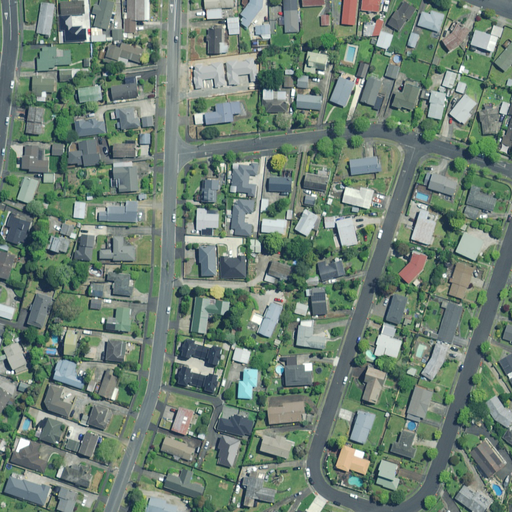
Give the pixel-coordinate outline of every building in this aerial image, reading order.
[(110,22),(114,23),(117,14),(112,13),(115,3),(101,0),(100,6),(95,5),(93,13),(98,15),(95,27),(109,30),(110,22)] [(145,20),(145,0),(127,0),(128,13),(125,13),(125,33),(136,33),(136,21),(145,20)] [(234,8),(233,0),(204,0),(205,9),(207,9),(207,19),(222,19),(221,8),(234,8)] [(245,17),(241,23),(248,28),(263,6),(263,0),(250,0),(250,2),(241,15),(245,17)] [(299,32),(297,0),(284,0),(285,33),(299,32)] [(357,0),(344,0),(342,24),(355,25),(357,0)] [(362,0),(362,11),(379,12),(380,0),(362,0)] [(85,15),(85,1),(60,2),(61,16),(85,15)] [(416,9),(404,2),(399,12),(395,11),(388,25),(400,31),(407,19),(410,20),(416,9)] [(54,5),(41,3),(37,33),(50,35),(54,5)] [(445,15),(432,11),(431,15),(422,12),(418,25),(440,32),(445,15)] [(240,34),(238,18),(228,19),(229,35),(240,34)] [(384,21),(377,19),(373,35),(379,37),(384,21)] [(451,29),(454,31),(453,32),(442,41),(451,52),(461,43),(471,31),(460,23),(459,24),(456,22),(451,29)] [(270,35),(270,26),(255,26),(256,35),(270,35)] [(503,29),(494,26),(491,35),(476,30),(471,44),(493,52),(499,37),(501,37),(503,29)] [(92,41),(92,42),(106,42),(106,35),(101,35),(101,28),(92,28),(92,32),(92,41)] [(225,44),(225,29),(209,29),(209,54),(228,53),(228,44),(225,44)] [(123,40),(123,30),(113,30),(113,40),(123,40)] [(393,35),(381,32),(377,46),(389,50),(393,35)] [(419,35),(412,33),(408,45),(415,48),(419,35)] [(144,50),(122,43),(121,48),(110,45),(105,61),(118,66),(119,65),(126,67),(129,59),(140,63),(144,50)] [(511,43),(506,51),(505,50),(495,63),(506,72),(511,63),(511,43)] [(56,50),(56,47),(43,47),(43,52),(40,52),(40,60),(37,60),(38,71),(49,71),(49,68),(55,68),(55,65),(71,65),(71,49),(56,50)] [(316,69),(325,71),(326,67),(329,68),(332,57),(309,52),(304,72),(315,74),(316,69)] [(237,67),(249,66),(254,65),(253,57),(248,57),(248,56),(236,57),(237,67)] [(399,67),(389,64),(385,76),(396,79),(399,67)] [(223,65),(208,65),(206,92),(222,93),(223,65)] [(465,67),(461,66),(459,72),(468,74),(469,70),(464,69),(465,67)] [(80,81),(79,70),(73,70),(73,69),(60,69),(60,82),(80,81)] [(293,87),(294,71),(286,70),(285,87),(293,87)] [(457,74),(447,71),(443,86),(452,89),(457,74)] [(309,76),(299,75),(297,87),(307,89),(309,76)] [(42,79),(42,78),(33,77),(33,97),(38,97),(37,101),(46,102),(46,92),(54,93),(54,80),(42,79)] [(355,83),(341,77),(331,101),(345,107),(355,83)] [(382,82),(369,78),(361,102),(374,106),(382,82)] [(466,85),(457,82),(454,90),(463,93),(466,85)] [(139,98),(137,84),(112,87),(114,101),(139,98)] [(421,89),(407,84),(403,94),(397,92),(392,106),(401,109),(402,107),(413,111),(421,89)] [(104,101),(102,86),(79,89),(79,95),(76,95),(76,99),(80,99),(80,103),(104,101)] [(274,92),(274,89),(264,89),(263,113),(287,113),(287,92),(274,92)] [(446,94),(425,90),(423,98),(431,100),(430,103),(431,103),(429,117),(442,120),(446,94)] [(322,97),(298,95),(297,108),(321,110),(322,97)] [(476,104),(465,95),(450,114),(464,125),(471,115),(469,113),(476,104)] [(241,114),(239,101),(216,104),(217,112),(195,115),(196,125),(206,123),(207,125),(234,122),(233,114),(241,114)] [(509,104),(503,102),(500,113),(506,115),(509,104)] [(511,104),(509,115),(511,115),(511,118),(507,137),(504,136),(501,144),(511,147),(511,146),(511,104)] [(135,107),(116,109),(117,128),(123,127),(123,131),(130,130),(130,127),(140,126),(140,117),(136,117),(135,107)] [(43,124),(44,110),(29,108),(28,122),(26,133),(45,135),(46,124),(43,124)] [(499,121),(499,110),(481,111),(482,134),(496,134),(495,121),(499,121)] [(154,126),(153,117),(142,118),(143,127),(154,126)] [(106,133),(104,121),(99,121),(99,118),(90,119),(90,122),(88,123),(87,121),(75,122),(77,137),(106,133)] [(150,144),(151,134),(141,134),(141,144),(150,144)] [(81,151),(69,153),(69,164),(78,164),(79,165),(84,164),(84,167),(113,164),(106,136),(83,140),(83,142),(80,143),(81,151)] [(136,157),(136,144),(114,145),(114,157),(136,157)] [(64,145),(53,145),(53,155),(63,156),(64,145)] [(44,173),(48,173),(49,161),(40,161),(41,147),(24,146),(23,169),(30,169),(30,171),(44,173)] [(259,153),(235,154),(235,176),(238,176),(237,182),(249,182),(249,188),(255,190),(259,188),(259,175),(251,175),(251,165),(259,165),(259,153)] [(378,164),(377,157),(350,160),(352,175),(382,172),(381,163),(378,164)] [(114,180),(117,180),(118,193),(139,191),(137,166),(133,166),(132,162),(113,163),(114,180)] [(293,172),(283,171),(282,177),(270,177),(269,190),(292,192),(293,172)] [(48,173),(44,173),(43,182),(53,183),(54,173),(48,173)] [(448,178),(435,174),(435,175),(428,173),(423,187),(444,193),(454,196),(458,181),(448,178)] [(329,178),(307,175),(305,188),(327,191),(329,178)] [(220,178),(203,177),(203,195),(197,195),(197,201),(217,202),(217,190),(219,190),(220,178)] [(38,182),(24,178),(17,199),(31,204),(38,182)] [(481,188),(473,185),(468,204),(493,212),(497,198),(480,193),(481,188)] [(374,191),(362,188),(361,191),(347,187),(343,202),(370,209),(374,191)] [(255,190),(241,189),(241,192),(235,192),(232,218),(238,219),(237,226),(253,228),(254,216),(246,215),(248,203),(254,203),(255,190)] [(312,197),(306,196),(305,204),(315,206),(317,195),(312,195),(312,197)] [(86,203),(75,202),(74,217),(84,218),(86,203)] [(138,202),(127,202),(126,207),(109,206),(109,211),(100,211),(100,221),(137,222),(138,202)] [(479,210),(467,206),(464,216),(476,220),(479,210)] [(219,210),(198,209),(197,230),(206,231),(206,227),(218,228),(219,210)] [(306,210),(295,229),(308,236),(312,229),(317,231),(322,218),(319,217),(306,210)] [(429,212),(422,210),(412,239),(429,244),(437,221),(434,220),(436,216),(429,214),(429,212)] [(31,223),(16,218),(17,213),(12,212),(10,218),(8,226),(11,227),(7,241),(20,245),(21,242),(25,243),(31,223)] [(336,227),(335,217),(325,218),(325,228),(336,227)] [(358,244),(353,218),(337,221),(343,247),(358,244)] [(286,228),(287,220),(277,220),(277,221),(262,220),(262,233),(284,234),(284,228),(286,228)] [(75,228),(64,224),(61,233),(75,238),(77,235),(73,233),(75,228)] [(484,242),(465,233),(456,252),(476,261),(484,242)] [(94,248),(95,236),(82,234),(80,246),(80,252),(76,251),(75,259),(92,261),(94,248)] [(71,241),(53,236),(49,250),(60,252),(60,251),(68,253),(71,241)] [(101,249),(100,259),(114,259),(114,260),(136,261),(137,246),(125,245),(125,238),(115,237),(114,250),(101,249)] [(261,241),(251,240),(250,252),(261,253),(261,241)] [(242,257),(243,241),(229,241),(228,256),(242,257)] [(216,276),(216,246),(200,247),(200,263),(202,263),(202,276),(216,276)] [(16,256),(1,252),(0,254),(0,277),(9,280),(12,268),(16,269),(18,263),(14,262),(16,256)] [(428,256),(414,252),(410,263),(400,273),(409,284),(412,282),(417,287),(421,283),(416,278),(424,271),(428,256)] [(346,274),(342,260),(327,265),(326,261),(317,264),(322,281),(346,274)] [(274,283),(276,277),(293,283),(297,269),(273,261),(270,271),(268,270),(265,280),(274,283)] [(475,268),(458,262),(451,282),(453,282),(449,294),(463,299),(467,287),(468,288),(475,268)] [(131,275),(110,273),(109,280),(116,281),(115,294),(133,296),(134,287),(130,287),(131,275)] [(319,285),(318,276),(306,278),(307,287),(319,285)] [(104,286),(94,285),(93,296),(103,297),(104,286)] [(327,314),(325,288),(306,289),(307,296),(312,296),(313,315),(327,314)] [(0,290),(0,315),(11,319),(14,309),(0,304),(0,290)] [(53,298),(38,294),(29,324),(43,329),(53,298)] [(401,325),(404,312),(407,313),(408,309),(405,309),(408,299),(395,295),(387,321),(401,325)] [(230,301),(197,296),(192,332),(206,334),(208,318),(212,319),(213,314),(228,316),(230,301)] [(102,300),(89,299),(89,308),(101,309),(102,300)] [(448,309),(439,335),(431,332),(429,336),(438,339),(452,344),(464,307),(444,301),(442,307),(448,309)] [(283,307),(271,302),(258,333),(270,338),(283,307)] [(308,306),(297,303),(295,313),(306,316),(308,306)] [(131,308),(118,307),(117,317),(109,317),(108,329),(130,332),(131,320),(130,320),(131,308)] [(396,329),(385,325),(382,335),(380,335),(377,344),(378,345),(375,355),(383,357),(384,354),(397,358),(402,342),(393,339),(396,329)] [(511,326),(507,325),(503,339),(511,341),(511,326)] [(314,328),(300,326),(297,346),(325,349),(326,338),(313,336),(314,328)] [(79,330),(66,328),(63,354),(76,356),(79,330)] [(237,331),(230,330),(228,338),(235,340),(237,331)] [(127,340),(108,338),(106,360),(125,362),(127,340)] [(23,354),(18,343),(4,349),(15,374),(33,366),(27,352),(23,354)] [(444,363),(449,348),(436,344),(432,357),(421,374),(432,381),(444,363)] [(96,359),(97,348),(88,347),(88,359),(96,359)] [(251,352),(236,348),(233,359),(248,364),(251,352)] [(203,376),(205,378),(211,370),(208,368),(208,351),(195,351),(195,353),(191,352),(190,365),(192,365),(184,377),(192,382),(189,386),(194,389),(196,385),(203,376)] [(511,354),(500,361),(511,383),(511,354)] [(77,365),(60,359),(56,371),(57,371),(54,379),(83,389),(86,380),(74,375),(77,365)] [(278,363),(272,359),(269,363),(275,367),(278,363)] [(314,371),(313,365),(286,366),(286,386),(314,385),(314,371)] [(386,372),(369,367),(365,381),(368,383),(363,400),(377,404),(386,372)] [(257,386),(258,370),(243,370),(243,381),(239,381),(238,399),(253,399),(253,386),(257,386)] [(107,373),(102,385),(92,381),(88,391),(99,395),(115,400),(119,390),(115,389),(119,378),(107,373)] [(29,385),(21,382),(18,390),(27,393),(29,385)] [(51,385),(45,402),(49,410),(68,417),(72,405),(60,401),(64,390),(51,385)] [(416,387),(409,408),(406,418),(419,422),(421,417),(425,419),(434,392),(416,387)] [(0,413),(11,396),(0,388),(0,413)] [(511,413),(509,412),(496,395),(484,404),(494,419),(511,430),(511,428),(511,413)] [(305,414),(304,402),(283,404),(283,406),(268,408),(269,425),(302,421),(301,415),(305,414)] [(109,409),(95,404),(91,416),(82,413),(79,423),(88,426),(88,424),(106,430),(108,423),(104,421),(109,409)] [(194,412),(179,408),(172,431),(187,435),(194,412)] [(365,444),(370,429),(372,430),(376,417),(375,416),(367,414),(367,415),(359,412),(350,439),(365,444)] [(62,433),(59,432),(62,423),(48,418),(41,439),(58,445),(62,433)] [(416,435),(403,431),(399,443),(395,442),(392,452),(414,459),(417,449),(412,447),(416,435)] [(511,432),(511,433),(509,431),(503,438),(511,444),(511,432)] [(100,436),(88,432),(80,453),(92,457),(100,436)] [(240,441),(223,435),(219,449),(222,450),(219,458),(222,458),(220,464),(232,468),(240,441)] [(286,438),(277,436),(276,439),(265,436),(261,451),(288,459),(293,443),(286,441),(286,438)] [(187,445),(166,437),(161,450),(189,460),(194,449),(187,447),(187,445)] [(8,444),(0,440),(0,449),(5,452),(8,444)] [(81,443),(70,440),(67,448),(78,452),(81,443)] [(506,465),(487,440),(470,453),(490,478),(506,465)] [(41,445),(31,441),(29,447),(22,449),(20,453),(15,451),(11,462),(44,473),(48,462),(39,459),(41,453),(38,452),(41,445)] [(356,450),(344,446),(337,467),(349,472),(350,469),(366,475),(370,462),(354,456),(356,450)] [(382,460),(379,470),(380,471),(379,475),(376,484),(396,490),(400,479),(396,478),(400,466),(382,460)] [(89,470),(73,464),(72,469),(61,465),(57,477),(89,488),(93,476),(87,474),(89,470)] [(193,473),(183,470),(180,478),(169,474),(164,487),(200,500),(204,487),(190,482),(193,473)] [(266,475),(252,472),(249,486),(246,501),(242,501),(241,506),(253,508),(255,499),(274,503),(276,491),(263,488),(266,475)] [(23,481),(11,477),(5,492),(44,507),(51,487),(42,484),(42,486),(24,480),(23,481)] [(484,511),(492,503),(477,492),(476,494),(464,486),(455,498),(474,511),(484,511)] [(72,511),(79,494),(63,488),(60,497),(62,498),(58,510),(64,511),(72,511)] [(151,496),(147,495),(143,511),(184,511),(176,510),(178,504),(151,496)]
